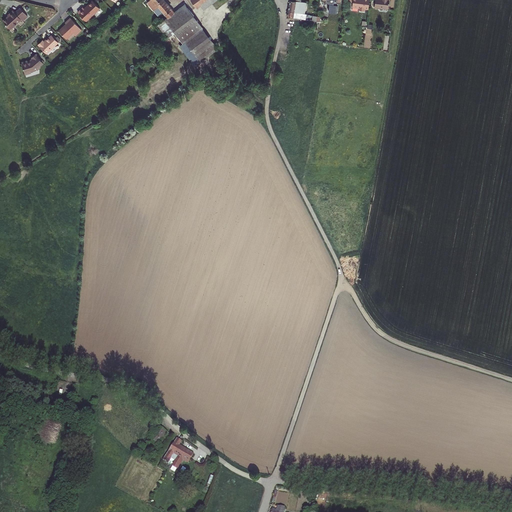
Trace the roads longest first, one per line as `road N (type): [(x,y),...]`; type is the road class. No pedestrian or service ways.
road 1 (unclassified): [(272,483),(230,467),(134,386),(41,370),(0,352)]
road 2 (track): [(285,8),(269,118),(344,273)]
road 3 (unclassified): [(511,511),(272,483)]
road 4 (track): [(344,273),(273,480)]
road 5 (track): [(344,273),(385,337),(511,383)]
